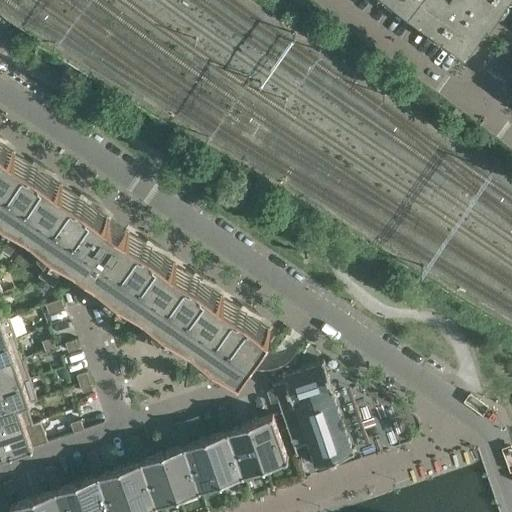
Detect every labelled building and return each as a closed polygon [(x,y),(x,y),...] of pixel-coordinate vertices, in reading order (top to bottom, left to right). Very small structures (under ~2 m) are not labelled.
[(409,12),(418,0),(394,0),(409,11),(408,11),(409,12)] [(488,22),(457,0),(418,0),(409,12),(410,13),(411,12),(466,52),(488,22)] [(490,24),(507,0),(457,0),(488,22),(490,24)] [(107,216),(106,217),(85,200),(61,186),(38,168),(13,153),(0,142),(0,224),(69,272),(225,380),(240,374),(241,373),(245,367),(260,346),(265,339),(267,336),(271,331),(247,312),(222,297),(200,279),(175,264),(152,246),(129,233),(130,232),(128,230),(126,229),(125,230),(111,219),(109,217),(107,216)] [(10,255),(16,246),(15,245),(14,246),(8,241),(2,250),(10,255)] [(47,280),(52,272),(46,268),(47,267),(45,266),(39,275),(47,280)] [(60,277),(59,276),(52,272),(47,280),(54,285),(60,277)] [(0,319),(10,316),(3,296),(2,294),(0,295),(0,319)] [(62,298),(47,303),(50,312),(65,307),(66,306),(65,305),(62,298)] [(0,342),(17,337),(10,316),(0,319),(0,342)] [(0,365),(24,357),(17,337),(0,342),(0,365)] [(44,342),(46,349),(56,346),(53,338),(54,338),(54,337),(52,337),(43,340),(44,342)] [(78,346),(76,339),(66,342),(69,351),(80,347),(79,346),(78,346)] [(0,388),(31,377),(24,357),(0,365),(0,388)] [(283,373),(282,374),(283,377),(284,376),(285,378),(285,377),(288,387),(287,388),(288,390),(289,389),(292,398),(292,399),(292,400),(291,400),(292,403),(293,403),(294,403),(295,403),(295,404),(296,404),(304,429),(304,430),(303,431),(304,434),(305,433),(306,435),(306,434),(315,459),(314,459),(315,460),(313,461),(314,464),(316,463),(316,464),(317,465),(320,464),(319,462),(320,462),(333,457),(334,459),(336,458),(336,456),(349,452),(350,452),(351,453),(354,452),(353,451),(354,451),(353,450),(355,450),(354,447),(352,447),(352,446),(343,422),(343,421),(343,420),(343,417),(342,417),(342,416),(341,416),(340,412),(352,408),(349,400),(337,404),(333,391),(333,390),(334,390),(333,389),(334,389),(333,386),(332,385),(329,376),(329,375),(328,373),(328,374),(325,364),(325,363),(324,360),(323,359),(320,360),(319,361),(306,366),(306,365),(305,366),(304,365),(302,366),(302,367),(301,367),(288,372),(286,372),(286,370),(283,371),(284,373),(283,373)] [(88,373),(88,372),(88,371),(78,374),(80,383),(90,379),(88,373)] [(38,398),(31,377),(0,388),(0,410),(27,402),(38,398)] [(93,386),(90,379),(80,383),(83,391),(93,388),(94,388),(93,386)] [(275,389),(268,391),(271,402),(279,400),(275,389)] [(0,433),(34,422),(27,402),(0,410),(0,433)] [(229,416),(225,405),(217,408),(221,419),(229,416)] [(251,420),(250,420),(266,466),(267,465),(266,465),(286,458),(289,457),(288,455),(287,455),(283,443),(283,441),(282,441),(278,429),(278,427),(273,415),(274,415),(273,413),(270,414),(271,414),(251,421),(251,420)] [(232,427),(229,416),(221,419),(225,430),(229,428),(232,427)] [(74,431),(75,432),(76,431),(84,428),(84,427),(82,420),(82,418),(81,419),(72,422),(71,422),(72,423),(74,431)] [(186,431),(182,420),(174,423),(178,434),(186,431)] [(266,466),(250,420),(249,421),(232,427),(229,428),(244,473),(245,472),(264,465),(265,466),(266,466)] [(41,442),(34,422),(0,433),(0,457),(14,453),(32,446),(41,443),(41,442)] [(244,473),(229,428),(225,430),(208,436),(208,435),(207,435),(223,481),(224,480),(223,479),(243,473),(244,473)] [(189,442),(186,431),(178,434),(182,445),(185,443),(189,442)] [(143,446),(139,435),(131,438),(135,449),(143,446)] [(223,481),(207,435),(206,436),(189,442),(185,443),(201,488),(202,487),(221,480),(221,481),(223,481)] [(201,488),(185,443),(182,445),(165,451),(165,450),(164,450),(179,495),(180,495),(180,494),(200,488),(201,488)] [(146,457),(143,446),(135,449),(138,460),(142,458),(146,457)] [(99,461),(96,450),(88,453),(92,464),(99,461)] [(179,495),(164,450),(163,450),(163,451),(146,457),(142,458),(158,502),(159,502),(158,502),(178,495),(178,496),(179,495)] [(158,502),(142,458),(138,460),(122,465),(121,465),(136,510),(137,510),(137,509),(156,502),(157,503),(158,502)] [(103,472),(99,461),(92,464),(95,475),(99,473),(103,472)] [(56,476),(53,465),(45,468),(48,479),(56,476)] [(136,510),(121,465),(120,465),(120,466),(103,472),(99,473),(112,511),(128,511),(135,510),(135,511),(136,510)] [(112,511),(99,473),(95,475),(79,480),(78,479),(77,480),(88,511),(112,511)] [(60,487),(56,476),(48,479),(52,489),(56,488),(60,487)] [(16,490),(12,479),(4,482),(5,483),(8,491),(7,491),(8,493),(10,492),(16,490)] [(88,511),(77,480),(76,480),(77,481),(60,487),(56,488),(64,511),(88,511)] [(64,511),(56,488),(52,489),(36,495),(35,494),(34,495),(40,511),(64,511)] [(40,511),(34,495),(33,495),(34,496),(14,503),(14,502),(12,503),(11,503),(12,505),(13,505),(15,511),(40,511)]
